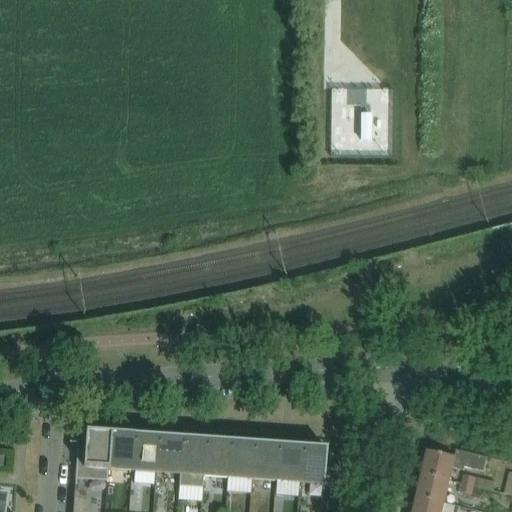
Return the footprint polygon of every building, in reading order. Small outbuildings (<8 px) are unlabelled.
[(360,119),(359,143),(369,143),(369,119),(360,119)] [(106,483),(107,471),(109,435),(84,433),(83,453),(77,452),(77,450),(76,449),(74,483),(75,483),(75,481),(106,483)] [(131,472),(133,437),(109,435),(107,471),(131,472)] [(154,474),(157,438),(133,437),(131,472),(154,474)] [(178,476),(181,440),(157,438),(154,474),(178,476)] [(202,477),(205,442),(181,440),(178,476),(178,488),(202,490),(202,477)] [(226,479),(229,443),(205,442),(202,477),(226,479)] [(250,481),(253,445),(229,443),(226,479),(250,481)] [(274,483),(277,447),(253,445),(250,481),(274,483)] [(298,484),(301,448),(277,447),(274,483),(298,484)] [(325,450),(301,448),(298,484),(329,486),(329,489),(330,489),(335,468),(334,468),(333,470),(324,470),(325,450)] [(450,482),(453,469),(463,472),(464,468),(483,473),(487,458),(456,451),(454,459),(452,458),(453,455),(443,453),(442,456),(428,453),(422,476),(450,482)] [(444,505),(450,482),(422,476),(417,499),(444,505)] [(464,476),(462,485),(472,488),(492,493),(494,483),(464,476)] [(471,495),(472,488),(462,485),(460,493),(471,495)] [(170,511),(198,511),(203,503),(180,490),(168,511),(170,511)] [(442,511),(444,505),(417,499),(413,511),(442,511)]
